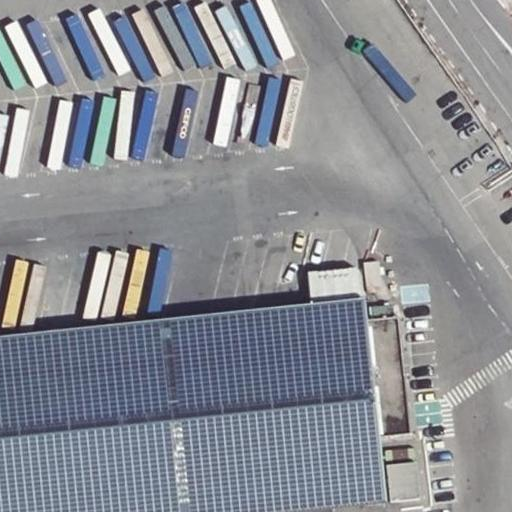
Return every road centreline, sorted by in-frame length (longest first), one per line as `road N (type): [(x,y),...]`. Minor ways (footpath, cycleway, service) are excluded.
road 1 (unknown): [(203,383),(0,414)]
road 2 (unknown): [(230,198),(203,303),(203,383)]
road 3 (unknown): [(203,383),(217,438),(283,511)]
